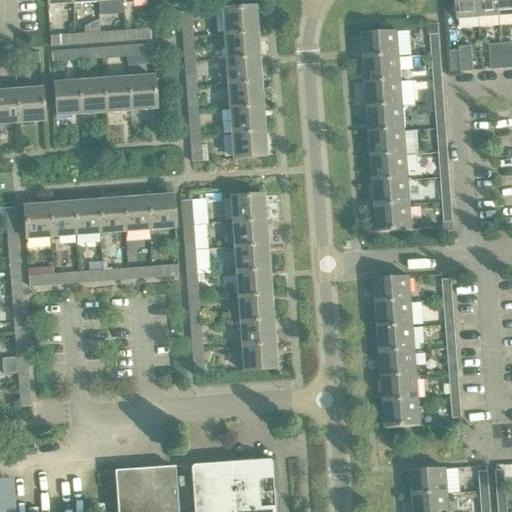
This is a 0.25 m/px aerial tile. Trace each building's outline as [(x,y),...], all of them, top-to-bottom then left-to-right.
[(455,0),(457,20),(479,19),(477,0),(455,0)] [(477,0),(479,19),(499,17),(497,0),(477,0)] [(511,0),(497,0),(499,17),(511,16),(511,0)] [(221,10),(223,35),(256,33),(254,8),(221,10)] [(181,13),(182,38),(192,37),(190,12),(181,13)] [(438,29),(427,30),(427,36),(430,35),(431,55),(440,55),(439,35),(438,29)] [(124,32),(124,41),(150,40),(149,30),(124,32)] [(99,34),(99,43),(124,41),(124,32),(99,34)] [(223,35),(225,60),(258,58),(256,33),(223,35)] [(362,35),(364,59),(364,60),(399,57),(397,33),(362,35)] [(74,36),(74,45),(99,43),(99,34),(74,36)] [(49,37),(50,47),(74,45),(74,36),(49,37)] [(182,38),(184,63),(194,62),(192,37),(182,38)] [(511,43),(501,45),(503,69),(511,68),(511,43)] [(491,70),(503,69),(501,45),(489,46),(491,70)] [(124,48),(125,57),(151,55),(151,46),(124,48)] [(471,47),(459,48),(461,73),(473,72),(471,47)] [(100,50),(100,59),(125,57),(124,48),(100,50)] [(75,51),(76,61),(100,59),(100,50),(75,51)] [(50,53),(51,63),(76,61),(75,51),(50,53)] [(13,56),(14,65),(38,63),(37,54),(13,56)] [(433,75),(441,74),(440,55),(431,55),(433,75)] [(0,56),(0,66),(14,65),(13,56),(0,56)] [(364,60),(366,85),(401,82),(399,57),(364,60)] [(225,60),(227,85),(259,83),(258,58),(225,60)] [(184,63),(186,88),(195,87),(194,62),(184,63)] [(127,79),(129,111),(155,109),(152,77),(127,79)] [(102,81),(104,113),(129,111),(127,79),(102,81)] [(77,83),(80,115),(104,113),(102,81),(77,83)] [(366,85),(368,110),(402,107),(401,82),(366,85)] [(55,117),(80,115),(77,83),(52,85),(55,117)] [(227,85),(228,109),(229,110),(261,108),(259,83),(227,85)] [(433,85),(435,105),(444,104),(442,85),(433,85)] [(186,88),(188,113),(197,112),(195,87),(186,88)] [(16,91),(18,124),(43,122),(41,89),(16,91)] [(0,92),(0,125),(18,124),(16,91),(0,92)] [(436,124),(445,124),(444,104),(435,105),(436,124)] [(432,105),(420,106),(421,114),(433,113),(432,105)] [(368,110),(370,134),(404,132),(402,107),(368,110)] [(229,110),(230,135),(263,133),(261,108),(229,110)] [(188,113),(190,138),(199,137),(197,112),(188,113)] [(370,134),(371,159),(406,157),(404,132),(370,134)] [(230,135),(232,160),(265,158),(263,133),(230,135)] [(437,135),(439,154),(447,154),(446,134),(437,135)] [(190,138),(192,163),(201,162),(199,137),(190,138)] [(440,174),(449,174),(447,154),(439,154),(440,174)] [(371,159),(373,184),(408,181),(406,157),(371,159)] [(373,184),(375,208),(375,209),(410,206),(408,181),(373,184)] [(441,184),(442,204),(451,203),(450,183),(441,184)] [(147,198),(149,231),(174,229),(172,196),(147,198)] [(229,198),(231,223),(264,220),(262,196),(229,198)] [(122,200),(125,232),(149,231),(147,198),(122,200)] [(97,202),(100,234),(125,232),(122,200),(97,202)] [(181,202),(182,226),(191,226),(190,201),(181,202)] [(72,204),(75,236),(100,234),(97,202),(72,204)] [(444,223),(453,223),(451,203),(442,204),(444,223)] [(47,206),(50,238),(75,236),(72,204),(47,206)] [(22,207),(25,240),(50,238),(47,206),(22,207)] [(377,234),(412,231),(410,206),(375,209),(377,234)] [(5,209),(7,233),(16,233),(14,208),(5,209)] [(231,223),(233,248),(265,245),(264,220),(231,223)] [(182,226),(184,251),(193,251),(191,226),(182,226)] [(7,233),(9,258),(18,257),(16,233),(7,233)] [(233,248),(235,272),(267,270),(265,245),(233,248)] [(184,251),(186,276),(195,275),(193,251),(184,251)] [(9,258),(11,283),(20,282),(18,257),(9,258)] [(152,269),(153,278),(178,276),(177,267),(152,269)] [(127,270),(128,280),(153,278),(152,269),(127,270)] [(102,272),(103,282),(128,280),(127,270),(102,272)] [(235,272),(237,297),(269,295),(267,270),(235,272)] [(77,274),(78,283),(103,282),(102,272),(77,274)] [(52,276),(53,285),(78,283),(77,274),(52,276)] [(186,276),(188,301),(197,300),(195,275),(186,276)] [(28,287),(53,285),(52,276),(27,278),(28,287)] [(375,280),(377,306),(411,303),(410,278),(375,280)] [(442,281),(443,300),(452,299),(451,280),(442,281)] [(11,283),(13,308),(22,307),(20,282),(11,283)] [(237,297),(239,322),(271,320),(269,295),(237,297)] [(445,320),(454,319),(452,299),(443,300),(445,320)] [(188,301),(190,326),(199,325),(197,300),(188,301)] [(377,306),(378,330),(413,328),(411,303),(377,306)] [(13,308),(14,332),(24,332),(22,307),(13,308)] [(239,322),(241,347),(273,344),(271,320),(239,322)] [(190,326),(192,350),(201,350),(199,325),(190,326)] [(378,330),(380,355),(415,352),(413,328),(378,330)] [(446,330),(447,350),(456,349),(454,329),(446,330)] [(14,332),(16,357),(26,356),(24,332),(14,332)] [(241,347),(242,372),(275,369),(273,344),(241,347)] [(449,369),(457,369),(456,349),(447,350),(449,369)] [(192,350),(193,375),(202,375),(201,350),(192,350)] [(380,355),(382,379),(417,377),(415,352),(380,355)] [(16,357),(18,382),(27,381),(26,356),(16,357)] [(382,379),(384,404),(419,401),(417,377),(382,379)] [(449,379),(451,399),(460,399),(458,379),(449,379)] [(18,382),(20,407),(29,406),(27,381),(18,382)] [(452,419),(461,418),(460,399),(451,399),(452,419)] [(384,404),(386,429),(420,427),(419,401),(384,404)] [(230,463),(233,511),(273,511),(270,463),(268,460),(230,463)] [(190,469),(192,511),(233,511),(230,463),(192,466),(190,469)] [(114,471),(116,511),(176,511),(174,467),(114,471)] [(410,471),(412,496),(448,494),(446,468),(410,471)] [(495,471),(497,490),(505,490),(504,470),(495,471)] [(478,472),(480,491),(489,491),(487,471),(478,472)] [(497,490),(498,510),(507,510),(505,490),(497,490)] [(482,511),(490,511),(489,491),(480,491),(482,511)] [(0,511),(14,511),(13,494),(0,495),(0,511)] [(412,496),(413,511),(449,511),(448,494),(412,496)]
